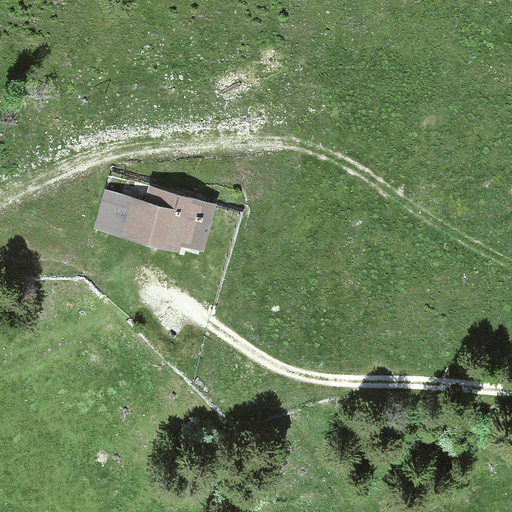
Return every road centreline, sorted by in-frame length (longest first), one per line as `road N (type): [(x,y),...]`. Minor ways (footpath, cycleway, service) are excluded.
road 1 (track): [(0,371),(166,298),(296,376),(511,389)]
road 2 (track): [(511,249),(270,143),(184,138),(93,156),(0,195)]
